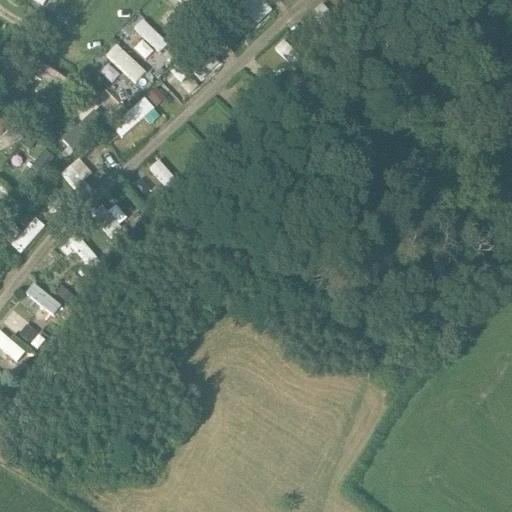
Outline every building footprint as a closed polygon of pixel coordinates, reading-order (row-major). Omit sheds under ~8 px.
[(198,0),(177,0),(205,25),(215,15),(198,0)] [(324,4),(297,27),(318,53),(346,30),(324,4)] [(147,22),(127,41),(155,70),(176,51),(147,22)] [(297,68),(306,60),(286,40),(277,48),(297,68)] [(100,72),(111,83),(120,74),(142,95),(156,81),(118,45),(108,56),(111,60),(100,72)] [(119,115),(128,131),(158,116),(149,100),(119,115)] [(96,110),(64,140),(76,152),(108,123),(96,110)] [(26,179),(33,185),(52,162),(45,156),(26,179)] [(160,161),(152,169),(171,191),(179,183),(160,161)] [(119,227),(129,217),(113,201),(95,219),(120,245),(129,237),(119,227)] [(25,251),(47,227),(38,219),(16,243),(25,251)] [(24,299),(54,321),(65,306),(35,283),(24,299)] [(0,349),(19,364),(28,351),(0,331),(0,330),(0,349)]
